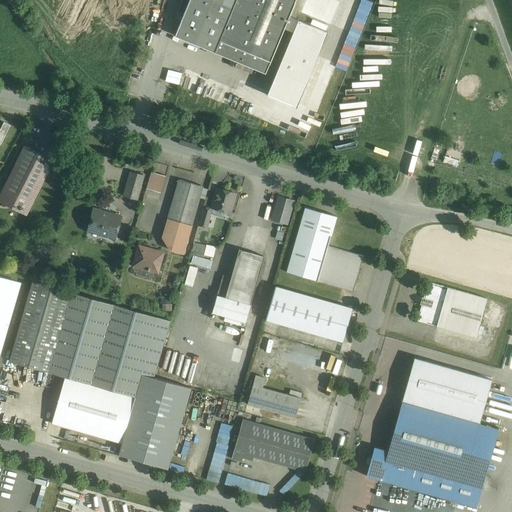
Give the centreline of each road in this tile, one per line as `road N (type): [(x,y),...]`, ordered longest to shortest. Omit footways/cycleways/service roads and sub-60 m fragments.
road 1 (residential): [(402,209),(0,97)]
road 2 (residential): [(314,511),(402,209)]
road 3 (residential): [(231,511),(0,442)]
